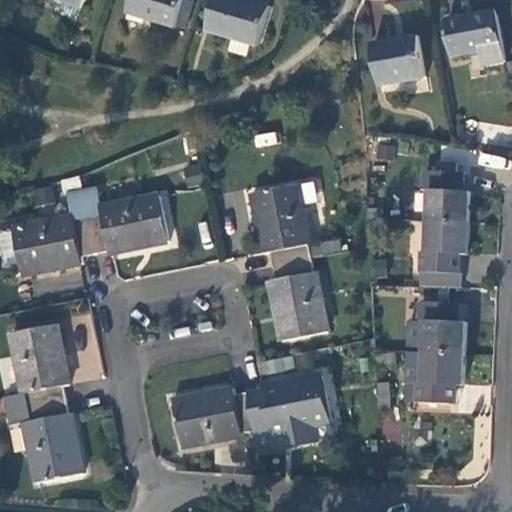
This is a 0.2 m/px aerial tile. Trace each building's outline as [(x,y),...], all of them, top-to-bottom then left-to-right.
[(45,0),(59,6),(57,11),(74,19),(82,0),(45,0)] [(182,0),(130,0),(127,11),(174,26),(182,0)] [(270,6),(249,0),(215,0),(207,29),(233,36),(230,49),(249,55),(252,42),(258,44),(270,6)] [(501,62),(492,12),(445,20),(451,56),(476,52),(478,66),(501,62)] [(415,35),(369,44),(377,84),(423,75),(415,35)] [(429,192),(428,220),(468,222),(469,194),(455,194),(456,173),(424,172),(423,191),(429,192)] [(94,178),(79,181),(93,251),(107,248),(107,249),(167,237),(159,194),(99,205),(94,178)] [(80,254),(93,251),(79,181),(66,184),(73,216),(12,228),(19,260),(21,271),(81,259),(80,254)] [(268,253),(270,265),(309,257),(307,245),(309,245),(297,186),(251,195),(263,254),(268,253)] [(422,251),(421,286),(460,287),(462,253),(467,253),(468,222),(428,220),(427,252),(422,251)] [(0,244),(4,264),(19,260),(12,228),(0,230),(0,244)] [(339,241),(311,243),(311,254),(340,252),(339,241)] [(312,273),(309,257),(270,265),(273,281),(269,281),(281,342),(326,333),(314,273),(312,273)] [(423,347),(423,351),(463,352),(465,323),(450,323),(451,303),(419,301),(418,321),(407,320),(406,346),(423,347)] [(6,393),(9,410),(66,398),(63,382),(69,380),(57,324),(11,333),(23,390),(6,393)] [(462,384),(463,352),(423,351),(409,350),(408,377),(422,378),(422,382),(416,382),(416,401),(446,402),(447,384),(462,384)] [(262,373),(293,371),(292,358),(260,361),(262,373)] [(264,387),(247,390),(255,428),(270,425),(271,430),(312,422),(329,419),(320,374),(263,385),(264,387)] [(240,431),(255,428),(247,390),(232,393),(231,387),(173,399),(181,444),(241,432),(240,431)] [(70,414),(66,398),(9,410),(13,426),(26,423),(32,449),(39,483),(85,473),(72,414),(70,414)] [(315,438),(312,422),(271,430),(275,447),(315,438)] [(26,423),(13,426),(18,452),(32,449),(26,423)] [(270,425),(255,428),(259,450),(275,447),(271,430),(270,425)]
